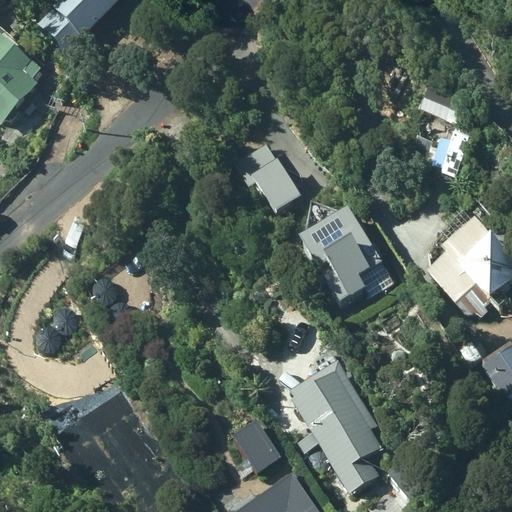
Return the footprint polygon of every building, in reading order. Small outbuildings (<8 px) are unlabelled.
[(69,0),(63,7),(64,8),(46,28),(73,53),(91,34),(93,36),(126,0),(69,0)] [(182,0),(156,0),(167,13),(182,0)] [(0,119),(7,125),(42,83),(38,79),(47,69),(37,59),(38,58),(9,33),(0,43),(0,119)] [(254,187),(275,217),(301,199),(265,150),(235,171),(249,190),(254,187)] [(500,288),(511,277),(511,232),(503,223),(497,228),(481,209),(448,238),(443,232),(435,239),(446,252),(426,269),(456,304),(463,297),(475,311),(489,299),(498,310),(510,299),(500,288)] [(347,211),(298,241),(338,306),(387,276),(347,211)] [(511,393),(511,344),(481,365),(504,399),(511,393)] [(377,426),(337,360),(320,370),(321,365),(317,359),(310,358),(304,363),(303,369),(307,375),(311,376),(287,390),(313,434),(298,442),(304,453),(318,444),(348,493),(379,474),(367,454),(381,446),(371,428),(377,426)] [(234,448),(258,482),(283,464),(259,430),(234,448)] [(390,467),(395,474),(400,470),(395,464),(390,467)] [(253,511),(312,511),(292,484),(253,511)] [(408,511),(395,496),(374,511),(408,511)] [(72,511),(73,499),(53,498),(53,505),(62,505),(61,511),(72,511)]
